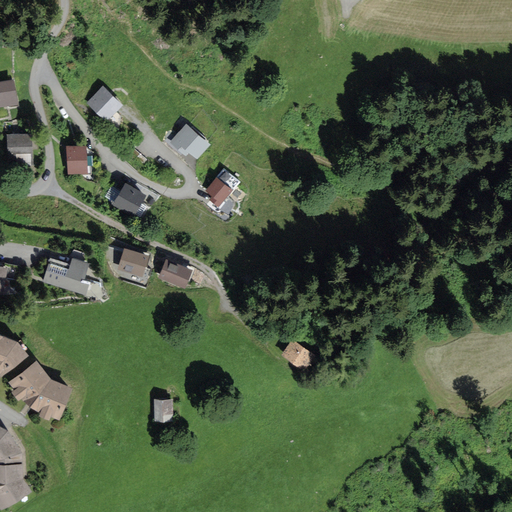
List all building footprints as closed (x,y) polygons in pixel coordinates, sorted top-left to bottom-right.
[(22,85),(0,86),(0,107),(24,105),(22,85)] [(123,104),(103,86),(87,103),(107,121),(123,104)] [(216,145),(193,123),(175,142),(190,156),(194,152),(202,160),(216,145)] [(42,139),(12,139),(12,167),(42,167),(42,139)] [(96,147),(71,147),(70,174),(96,174),(96,147)] [(143,191),(119,178),(106,203),(130,216),(143,191)] [(237,193),(221,178),(209,191),(215,196),(211,199),(221,209),(237,193)] [(190,208),(176,200),(167,217),(181,225),(190,208)] [(156,257),(128,247),(121,267),(149,276),(156,257)] [(100,266),(81,259),(77,268),(56,261),(49,281),(94,298),(99,282),(94,280),(100,266)] [(199,272),(170,260),(163,277),(192,289),(199,272)] [(11,269),(0,266),(0,291),(6,293),(11,269)] [(14,376),(45,352),(35,338),(0,324),(0,365),(1,366),(0,368),(9,375),(11,373),(14,376)] [(332,358),(307,340),(295,357),(320,375),(332,358)] [(73,417),(91,384),(68,376),(53,358),(19,379),(25,388),(22,391),(29,399),(32,397),(52,410),(51,413),(63,417),(65,414),(73,417)] [(181,397),(159,398),(159,420),(181,419),(181,397)] [(19,427),(3,419),(0,424),(0,497),(10,509),(46,488),(36,476),(35,449),(19,427)]
